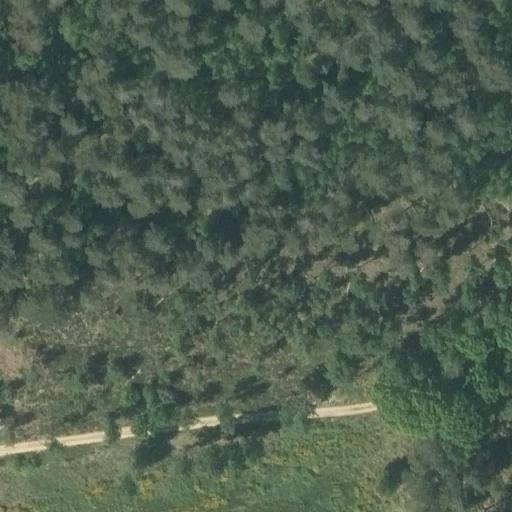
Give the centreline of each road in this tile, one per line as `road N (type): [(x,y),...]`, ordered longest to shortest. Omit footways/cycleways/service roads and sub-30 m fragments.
road 1 (track): [(0,423),(404,377)]
road 2 (track): [(404,377),(511,294)]
